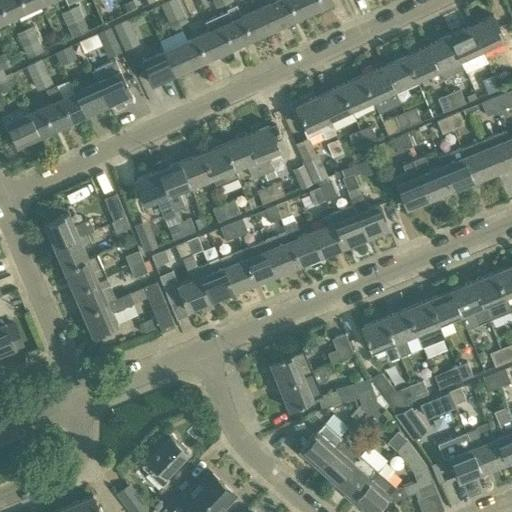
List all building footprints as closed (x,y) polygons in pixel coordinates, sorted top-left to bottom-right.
[(10,0),(0,0),(0,20),(16,13),(10,0)] [(37,0),(10,0),(16,13),(39,3),(37,0)] [(131,0),(123,4),(126,11),(135,7),(132,0),(131,0)] [(174,15),(183,11),(177,0),(167,0),(160,3),(165,15),(173,11),(174,15)] [(276,0),(274,0),(254,10),(264,31),(286,21),(276,0)] [(303,0),(276,0),(286,21),(309,11),(303,0)] [(332,0),(303,0),(309,11),(331,1),(332,1),(333,1),(332,0)] [(75,24),(84,19),(77,5),(60,12),(65,23),(73,20),(75,24)] [(511,22),(505,9),(495,14),(501,26),(511,22)] [(254,10),(231,20),(241,42),(264,31),(254,10)] [(187,21),(183,11),(174,15),(173,11),(165,15),(171,28),(187,21)] [(492,14),(469,24),(481,49),(503,39),(492,14)] [(113,25),(124,49),(139,43),(127,18),(113,25)] [(88,29),(84,19),(75,24),(73,20),(65,23),(71,37),(88,29)] [(241,42),(231,20),(209,30),(219,52),(241,42)] [(469,24),(448,34),(459,59),(481,49),(469,24)] [(29,44),(38,40),(31,26),(15,33),(21,44),(28,40),(29,44)] [(106,58),(121,51),(110,26),(96,33),(106,58)] [(219,52),(209,30),(186,41),(196,62),(219,52)] [(448,34),(426,44),(437,69),(438,69),(459,59),(448,34)] [(28,40),(21,44),(27,57),(43,50),(38,40),(29,44),(28,40)] [(196,62),(186,41),(164,51),(174,73),(196,62)] [(437,69),(426,44),(404,54),(416,79),(428,73),(433,83),(442,80),(438,69),(437,69)] [(76,58),(70,45),(54,52),(60,65),(76,58)] [(174,73),(164,51),(141,61),(151,84),(152,84),(152,83),(174,73)] [(0,70),(10,65),(5,52),(0,53),(0,70)] [(416,79),(404,54),(382,64),(394,89),(416,79)] [(40,79),(47,75),(40,61),(27,67),(31,77),(38,74),(40,79)] [(382,64),(361,74),(372,99),(394,89),(382,64)] [(130,94),(120,71),(96,82),(106,103),(129,93),(129,94),(130,94)] [(0,76),(0,93),(11,89),(4,74),(0,76)] [(51,85),(47,75),(40,79),(38,74),(31,77),(38,91),(51,85)] [(372,99),(361,74),(339,84),(350,109),(372,99)] [(486,93),(500,87),(494,75),(481,80),(486,93)] [(96,82),(74,92),(84,114),(106,103),(96,82)] [(350,109),(339,84),(317,94),(327,119),(350,109)] [(460,88),(449,93),(454,106),(466,101),(460,88)] [(492,97),(498,111),(509,106),(511,105),(511,89),(504,92),(492,97)] [(74,92),(51,102),(61,124),(84,114),(74,92)] [(454,106),(449,93),(437,97),(443,111),(454,106)] [(327,119),(317,94),(295,104),(306,128),(303,129),(306,137),(320,130),(324,138),(334,134),(327,119)] [(498,111),(492,97),(481,102),(486,116),(498,111)] [(51,102),(29,112),(39,134),(61,124),(51,102)] [(0,116),(3,122),(29,109),(26,104),(0,116)] [(416,106),(404,111),(410,125),(422,120),(416,106)] [(459,110),(447,115),(453,130),(465,125),(459,110)] [(410,125),(404,111),(392,116),(398,130),(410,125)] [(39,134),(29,112),(6,123),(16,146),(17,145),(17,144),(39,134)] [(453,130),(447,115),(435,121),(441,135),(453,130)] [(269,125),(247,134),(262,173),(263,173),(266,179),(276,176),(270,160),(287,153),(276,125),(270,127),(269,125)] [(371,125),(359,130),(365,144),(377,139),(371,125)] [(415,129),(403,134),(409,148),(421,143),(415,129)] [(511,151),(507,138),(509,138),(508,136),(506,129),(481,139),(495,173),(511,166),(511,151)] [(365,144),(359,130),(347,135),(353,149),(365,144)] [(247,134),(224,143),(234,168),(244,164),(250,178),(262,173),(247,134)] [(409,148),(403,134),(391,139),(397,153),(409,148)] [(303,162),(313,181),(327,175),(317,155),(316,156),(307,137),(294,143),(303,162)] [(326,143),(331,157),(343,152),(337,139),(326,143)] [(495,173),(481,139),(460,147),(459,147),(473,182),(495,173)] [(234,168),(224,143),(202,152),(212,177),(216,186),(238,177),(234,168)] [(473,182),(459,147),(438,156),(441,165),(440,165),(451,190),(473,182)] [(202,152),(180,161),(190,186),(212,177),(202,152)] [(424,155),(413,160),(428,199),(451,190),(440,165),(430,169),(424,155)] [(190,186),(180,161),(167,166),(164,159),(154,163),(157,170),(158,170),(175,212),(176,212),(174,209),(185,205),(179,190),(190,186)] [(428,199),(413,160),(402,164),(404,172),(393,176),(406,208),(428,199)] [(290,168),(296,181),(299,187),(313,181),(303,162),(290,168)] [(341,177),(346,190),(357,186),(358,185),(353,174),(360,172),(356,163),(340,169),(343,177),(341,177)] [(158,170),(157,170),(135,179),(145,204),(155,200),(162,217),(163,217),(167,226),(172,240),(184,235),(178,221),(175,212),(158,170)] [(284,193),(279,181),(267,185),(273,199),(284,195),(284,193)] [(330,182),(319,186),(325,200),(336,195),(330,182)] [(273,199),(267,185),(256,190),(262,204),(273,199)] [(325,200),(319,186),(308,191),(314,205),(325,200)] [(113,221),(125,216),(115,193),(104,198),(113,221)] [(358,193),(349,197),(352,204),(366,238),(388,229),(378,203),(364,209),(358,193)] [(234,199),(223,203),(228,217),(239,213),(234,199)] [(275,204),(280,218),(291,213),(286,200),(275,204)] [(228,217),(223,203),(212,208),(217,222),(228,217)] [(280,218),(275,204),(264,209),(269,222),(280,218)] [(352,204),(329,212),(333,221),(343,247),(366,238),(352,204)] [(53,247),(87,233),(93,230),(88,219),(73,225),(68,213),(43,224),(53,247)] [(125,216),(113,221),(111,222),(115,233),(129,227),(125,216)] [(189,217),(178,221),(184,235),(195,231),(189,217)] [(241,218),(230,222),(236,236),(247,231),(241,218)] [(134,225),(144,250),(157,246),(147,219),(134,225)] [(321,256),(311,230),(302,234),(295,219),(284,224),(286,231),(285,231),(299,265),(321,256)] [(333,221),(311,230),(321,256),(343,247),(333,221)] [(236,236),(230,222),(219,227),(224,240),(236,236)] [(285,231),(263,240),(277,274),(299,265),(285,231)] [(87,233),(53,247),(62,269),(87,258),(87,256),(82,246),(91,243),(87,233)] [(186,240),(192,254),(202,249),(197,236),(186,240)] [(213,305),(211,301),(186,240),(174,244),(179,257),(180,257),(190,280),(179,284),(172,269),(158,275),(169,302),(182,297),(187,310),(200,305),(202,310),(213,305)] [(277,274),(263,240),(241,249),(254,283),(277,274)] [(254,283),(241,249),(220,257),(219,255),(218,256),(232,292),(254,283)] [(128,266),(143,260),(138,250),(124,255),(128,266)] [(96,252),(87,256),(87,258),(62,269),(72,291),(107,276),(96,252)] [(218,256),(196,264),(211,301),(232,292),(218,256)] [(147,271),(143,260),(128,266),(133,277),(147,271)] [(511,264),(495,272),(506,297),(511,294),(511,264)] [(495,272),(473,281),(489,320),(510,311),(505,297),(506,297),(495,272)] [(107,276),(72,291),(81,313),(116,298),(107,276)] [(473,281),(451,290),(461,315),(470,312),(475,325),(489,320),(473,281)] [(166,304),(156,282),(143,288),(152,310),(166,304)] [(133,303),(147,297),(143,288),(129,294),(133,303)] [(461,315),(451,290),(428,299),(438,325),(461,315)] [(111,312),(133,303),(129,294),(129,292),(116,298),(81,313),(91,336),(116,325),(111,312)] [(438,325),(428,299),(406,308),(416,334),(422,347),(444,338),(438,325)] [(416,334),(406,308),(383,317),(399,356),(410,351),(405,338),(416,334)] [(399,356),(383,317),(361,326),(371,352),(380,348),(386,362),(399,357),(398,356),(399,356)] [(139,324),(142,332),(154,328),(151,319),(139,324)] [(12,320),(0,324),(0,353),(30,341),(22,322),(14,325),(12,320)] [(344,333),(343,334),(331,339),(335,350),(327,353),(331,364),(353,355),(344,333)] [(499,348),(505,362),(511,359),(511,346),(511,343),(499,348)] [(505,362),(499,348),(487,353),(493,367),(505,362)] [(312,373),(312,372),(303,350),(270,364),(279,387),(312,373)] [(454,367),(460,381),(471,376),(472,375),(483,371),(479,360),(466,365),(465,362),(454,367)] [(460,381),(454,367),(442,371),(448,386),(460,381)] [(323,368),(312,372),(312,373),(279,387),(288,409),(321,395),(316,383),(325,380),(326,376),(323,368)] [(493,374),(498,387),(510,382),(504,369),(493,374)] [(417,399),(410,384),(394,390),(380,371),(369,379),(388,406),(393,413),(406,408),(404,404),(417,399)] [(498,387),(493,374),(483,378),(488,391),(498,387)] [(372,391),(369,379),(368,378),(335,388),(335,390),(319,396),(322,407),(339,402),(358,397),(358,395),(372,391)] [(422,379),(410,384),(417,399),(428,394),(422,379)] [(448,393),(453,405),(465,400),(460,388),(448,393)] [(373,391),(372,391),(358,395),(358,397),(360,405),(361,405),(362,409),(366,412),(376,401),(373,391)] [(384,408),(376,401),(366,412),(374,420),(384,408)] [(511,459),(511,419),(506,405),(493,411),(503,435),(494,439),(504,463),(511,459)] [(411,406),(406,408),(393,413),(412,440),(427,429),(411,406)] [(319,466),(336,447),(342,439),(324,423),(318,430),(300,450),(319,466)] [(504,463),(494,439),(483,443),(477,428),(466,432),(482,472),(504,463)] [(406,439),(406,438),(396,431),(387,442),(396,450),(406,439)] [(446,459),(449,457),(459,481),(482,472),(466,432),(437,444),(443,457),(446,459)] [(170,437),(147,460),(146,459),(140,466),(162,486),(169,479),(166,476),(187,453),(185,451),(186,449),(181,444),(178,445),(170,437)] [(406,439),(396,450),(397,452),(396,453),(413,475),(415,481),(411,482),(415,492),(417,498),(436,490),(428,468),(406,439)] [(352,461),(336,447),(319,466),(336,482),(353,462),(352,461)] [(353,462),(336,482),(354,497),(378,470),(359,454),(352,461),(353,462)] [(395,486),(378,470),(354,497),(370,511),(373,511),(389,495),(394,500),(415,492),(411,482),(410,480),(401,483),(402,485),(395,486)] [(194,511),(222,483),(209,471),(179,503),(183,507),(177,511),(194,511)] [(146,511),(151,509),(130,483),(113,496),(125,511),(146,511)] [(218,511),(234,495),(222,483),(194,511),(218,511)] [(92,495),(70,505),(72,511),(101,511),(100,508),(98,508),(92,495)]
